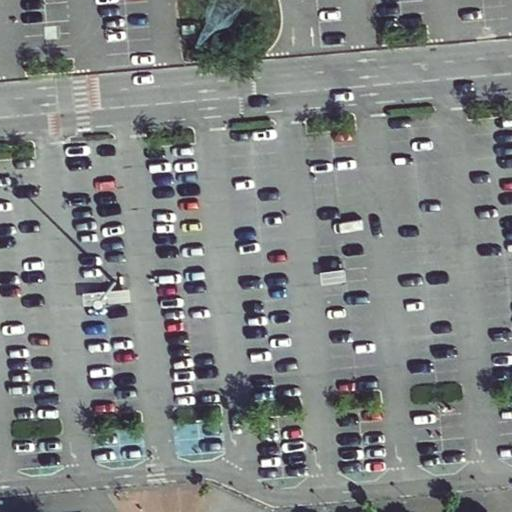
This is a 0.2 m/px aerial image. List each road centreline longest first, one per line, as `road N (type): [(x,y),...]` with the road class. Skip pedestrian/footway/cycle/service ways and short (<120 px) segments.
road 1 (tertiary): [(0,125),(511,81)]
road 2 (tertiary): [(511,47),(0,91)]
